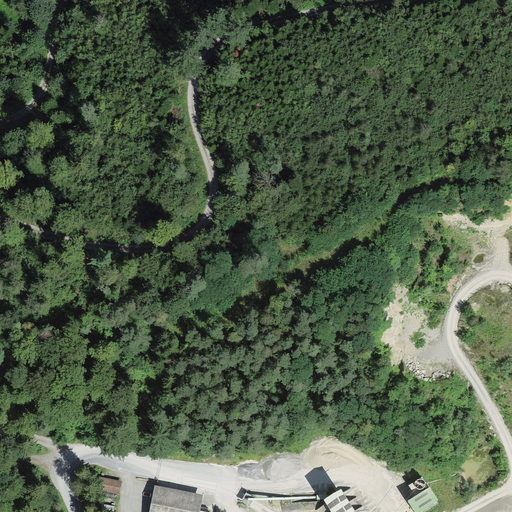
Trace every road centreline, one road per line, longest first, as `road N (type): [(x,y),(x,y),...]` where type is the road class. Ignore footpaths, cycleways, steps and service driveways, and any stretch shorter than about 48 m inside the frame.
road 1 (track): [(0,218),(92,244),(150,246),(198,231),(215,182),(197,134),(192,88),(210,50),(243,29),(386,0)]
road 2 (track): [(0,456),(79,457),(0,432)]
road 3 (track): [(0,120),(41,93),(59,0)]
